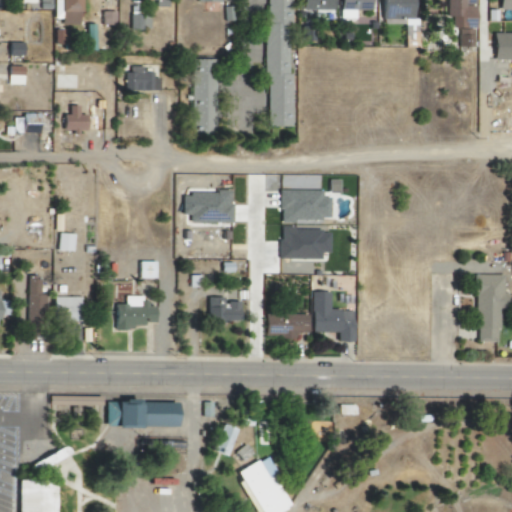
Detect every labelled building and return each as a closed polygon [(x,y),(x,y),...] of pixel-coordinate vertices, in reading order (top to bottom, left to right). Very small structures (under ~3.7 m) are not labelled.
[(58,0),(58,24),(77,24),(77,0),(58,0)] [(287,0),(262,0),(263,127),(288,127),(287,0)] [(299,0),(300,10),(308,10),(308,16),(331,17),(331,0),(299,0)] [(338,0),(339,18),(353,18),(353,10),(370,9),(369,0),(338,0)] [(380,0),(381,19),(411,18),(410,0),(380,0)] [(472,0),(444,0),(444,18),(450,18),(450,28),(472,28),(472,0)] [(511,0),(496,0),(496,9),(511,9),(511,0)] [(112,12),(99,12),(99,25),(112,25),(112,12)] [(147,14),(127,14),(127,29),(147,29),(147,14)] [(415,39),(414,19),(388,20),(388,24),(403,24),(404,40),(415,39)] [(456,47),(470,48),(471,29),(456,29),(456,47)] [(53,44),(66,43),(65,30),(52,30),(53,44)] [(20,42),(6,43),(6,56),(20,55),(20,42)] [(212,59),(188,60),(189,136),(213,136),(212,59)] [(20,85),(20,66),(5,66),(5,84),(20,85)] [(157,78),(151,78),(151,73),(141,73),(140,66),(123,67),(123,91),(157,91),(157,78)] [(9,118),(10,133),(44,132),(44,113),(18,114),(18,117),(9,118)] [(60,129),(97,130),(97,116),(60,115),(60,129)] [(325,193),(335,193),(335,180),(326,180),(325,193)] [(319,190),(277,190),(277,221),(328,221),(327,197),(319,197),(319,190)] [(187,223),(228,224),(228,193),(179,192),(179,215),(187,215),(187,223)] [(277,229),(276,259),(318,259),(318,253),(327,253),(327,230),(277,229)] [(54,251),(69,251),(70,234),(54,233),(54,251)] [(152,262),(135,261),(135,278),(152,278),(152,262)] [(197,275),(186,275),(187,287),(197,287),(197,275)] [(500,275),(472,275),(472,342),(495,342),(495,309),(505,309),(505,293),(500,293),(500,275)] [(43,295),(37,295),(38,280),(25,279),(23,322),(42,323),(43,295)] [(349,310),(327,310),(327,291),(308,292),(308,333),(333,332),(334,343),(350,342),(349,310)] [(78,297),(51,297),(51,321),(78,321),(78,297)] [(111,330),(128,330),(129,324),(151,325),(152,306),(144,306),(145,298),(122,297),(121,304),(112,304),(111,330)] [(237,320),(236,302),(221,302),(221,298),(205,298),(205,321),(237,320)] [(304,316),(261,315),(261,338),(295,338),(295,333),(304,334),(304,316)] [(98,405),(98,396),(57,395),(57,404),(98,405)] [(172,426),(173,402),(133,401),(133,400),(102,400),(102,425),(172,426)] [(233,429),(218,423),(208,450),(223,456),(233,429)] [(234,472),(256,511),(276,511),(289,505),(262,456),(234,472)] [(14,511),(52,511),(53,480),(15,480),(14,511)]
